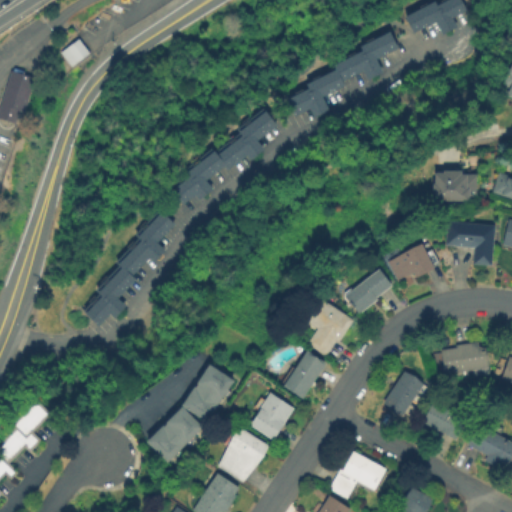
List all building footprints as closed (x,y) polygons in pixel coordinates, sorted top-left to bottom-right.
[(446,0),(463,0),(469,10),(454,18),(459,26),(444,34),(437,21),(415,32),(407,15),(437,0),(439,4),(446,0)] [(376,60),(383,73),(368,80),(363,72),(343,82),(345,86),(322,96),(329,110),(313,118),(310,109),(295,117),(287,99),(308,88),(306,84),(336,70),(334,66),(363,52),(360,47),(390,32),(399,49),(376,60)] [(69,66),(87,52),(76,38),(58,51),(69,66)] [(511,88),(501,83),(511,61),(511,88)] [(0,118),(14,122),(17,110),(23,111),(31,75),(6,70),(0,95),(0,118)] [(266,149),(253,160),(249,155),(228,170),(226,167),(207,181),(214,190),(200,200),(197,195),(184,204),(172,189),(191,175),(189,172),(216,151),(219,155),(244,136),(240,132),(268,111),(279,125),(259,140),(266,149)] [(435,196),(435,167),(474,167),(473,196),(435,196)] [(511,198),(494,192),(500,172),(511,175),(511,198)] [(166,251),(155,263),(150,258),(133,276),(136,279),(118,297),(127,306),(115,318),(111,314),(99,326),(86,313),(102,295),(99,292),(122,268),(119,265),(142,241),(138,237),(162,211),(175,224),(158,242),(166,251)] [(511,219),(505,218),(499,244),(511,247),(511,262),(510,270),(511,270),(511,219)] [(496,225),(493,265),(473,263),(475,247),(447,244),(449,220),(496,225)] [(424,244),(428,252),(433,249),(440,263),(435,266),(435,268),(417,278),(414,273),(400,281),(390,262),(424,244)] [(380,298),(361,312),(347,294),(381,268),(393,285),(378,296),(380,298)] [(354,319),(339,342),(336,340),(327,355),(307,343),(313,333),(303,327),(307,320),(321,298),(354,319)] [(480,341),(481,347),(487,347),(490,368),(447,374),(443,349),(458,347),(457,344),(480,341)] [(328,363),(305,400),(283,386),(286,384),(282,383),(293,366),(297,368),(308,349),(328,363)] [(511,382),(503,379),(510,356),(511,356),(511,382)] [(206,362),(231,379),(204,421),(178,404),(206,362)] [(430,389),(418,405),(413,403),(404,417),(385,403),(407,370),(418,377),(430,389)] [(295,408),(275,440),(251,425),(272,393),(295,408)] [(0,437),(12,425),(9,423),(35,397),(50,412),(32,430),(41,440),(27,453),(22,448),(8,462),(17,471),(8,479),(2,473),(0,475),(0,437)] [(468,420),(457,439),(424,422),(434,402),(468,420)] [(179,405),(200,426),(164,461),(143,440),(179,405)] [(480,424),(511,439),(511,450),(505,467),(486,458),(488,453),(471,445),(480,424)] [(265,457),(244,482),(218,467),(240,427),(269,445),(265,457)] [(354,450),(388,469),(377,490),(358,481),(349,499),(330,489),(341,467),(345,469),(354,450)] [(216,475),(208,486),(205,484),(213,472),(216,475)] [(237,497),(227,511),(194,511),(193,511),(218,474),(240,489),(235,496),(237,497)] [(398,511),(412,487),(433,499),(425,511),(398,511)] [(351,508),(348,511),(319,511),(331,495),(351,508)]
